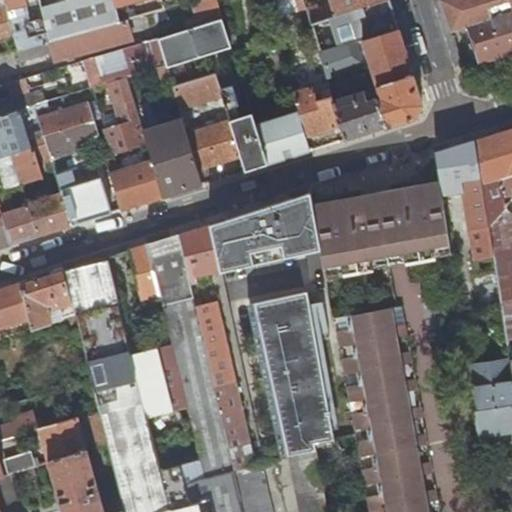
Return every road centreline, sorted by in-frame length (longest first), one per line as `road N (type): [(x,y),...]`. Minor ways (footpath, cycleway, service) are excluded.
road 1 (residential): [(0,270),(455,125)]
road 2 (residential): [(455,125),(415,0)]
